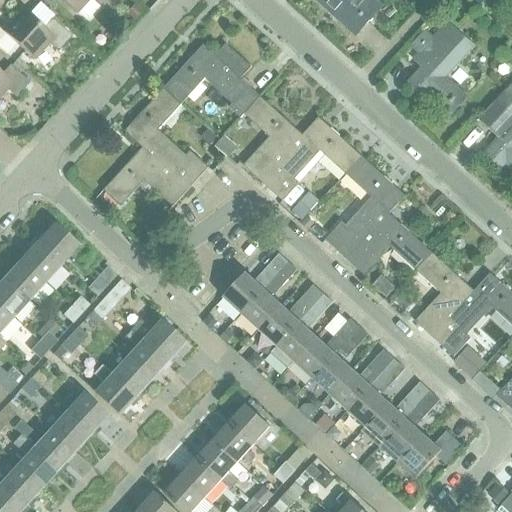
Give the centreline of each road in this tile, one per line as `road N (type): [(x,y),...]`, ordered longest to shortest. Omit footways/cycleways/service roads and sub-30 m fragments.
road 1 (residential): [(446,511),(495,457),(497,426),(277,221),(256,209),(233,210),(159,262),(142,265),(33,169)]
road 2 (residential): [(33,169),(195,0)]
road 3 (residential): [(511,239),(352,102)]
road 4 (residential): [(352,102),(237,0)]
road 5 (residential): [(352,102),(435,0)]
